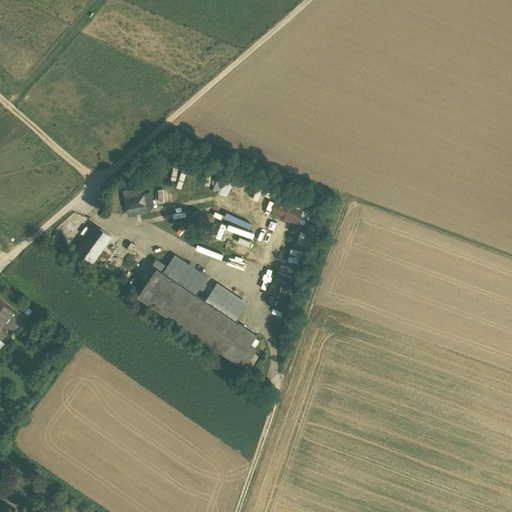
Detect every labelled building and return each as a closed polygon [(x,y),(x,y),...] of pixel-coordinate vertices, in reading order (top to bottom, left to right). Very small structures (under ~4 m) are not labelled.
[(226,194),(229,182),(214,177),(211,190),(226,194)] [(138,190),(122,193),(123,199),(140,196),(138,190)] [(140,196),(123,199),(126,213),(151,209),(148,194),(140,196)] [(303,211),(276,200),(271,213),(298,224),(303,211)] [(72,242),(79,236),(76,233),(87,225),(77,212),(59,225),(72,242)] [(142,213),(129,214),(129,227),(155,226),(154,220),(143,220),(142,213)] [(99,251),(110,234),(98,227),(87,243),(99,251)] [(232,235),(231,241),(243,244),(245,237),(232,235)] [(116,267),(125,244),(119,241),(109,265),(116,267)] [(240,264),(245,250),(218,241),(216,246),(213,245),(210,253),(240,264)] [(203,282),(176,264),(169,274),(196,292),(203,282)] [(256,335),(156,268),(139,294),(226,353),(238,361),(239,361),(250,344),(256,335)] [(266,289),(269,271),(256,268),(252,286),(266,289)] [(293,278),(279,273),(275,283),(289,288),(293,278)] [(289,288),(275,283),(269,302),(282,307),(289,288)] [(242,308),(215,290),(208,300),(235,318),(242,308)] [(139,294),(138,294),(135,299),(223,358),(226,353),(139,294)] [(0,326),(14,310),(0,299),(0,326)] [(13,338),(1,329),(0,330),(0,338),(8,344),(13,338)] [(257,348),(250,344),(239,361),(246,365),(257,348)]
